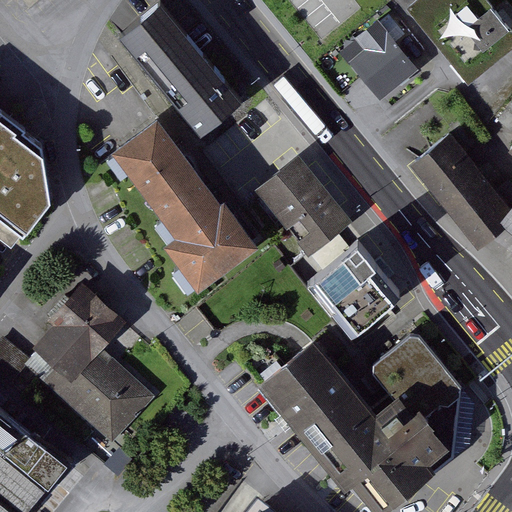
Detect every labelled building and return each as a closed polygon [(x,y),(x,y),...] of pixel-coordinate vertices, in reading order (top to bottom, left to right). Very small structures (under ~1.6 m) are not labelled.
[(242,97),(162,0),(141,18),(121,35),(200,130),(242,97)] [(375,4),(371,0),(270,0),(313,53),(375,4)] [(511,23),(491,0),(413,0),(408,5),(473,81),(511,47),(511,23)] [(422,70),(382,20),(350,46),(390,96),(422,70)] [(28,129),(0,106),(0,212),(25,231),(53,196),(47,166),(43,142),(42,140),(38,137),(28,129)] [(217,199),(157,112),(112,142),(172,229),(217,199)] [(419,165),(487,246),(511,224),(511,204),(454,136),(419,165)] [(353,216),(303,156),(263,189),(313,249),(353,216)] [(160,238),(192,286),(258,241),(225,194),(217,199),(172,229),(160,238)] [(311,275),(356,329),(404,289),(359,235),(311,275)] [(34,344),(55,361),(73,375),(99,344),(123,312),(84,281),(34,344)] [(321,458),(331,450),(380,409),(377,405),(314,329),(255,378),(321,458)] [(394,390),(377,405),(380,409),(331,450),(381,511),(383,511),(410,490),(415,486),(456,453),(463,383),(422,332),(412,331),(378,360),(376,368),(394,390)] [(34,355),(8,334),(0,343),(0,372),(12,382),(34,355)] [(161,393),(99,344),(73,375),(55,361),(43,376),(124,439),(161,393)] [(0,511),(32,511),(74,462),(0,402),(0,511)] [(272,511),(259,500),(249,511),(272,511)]
